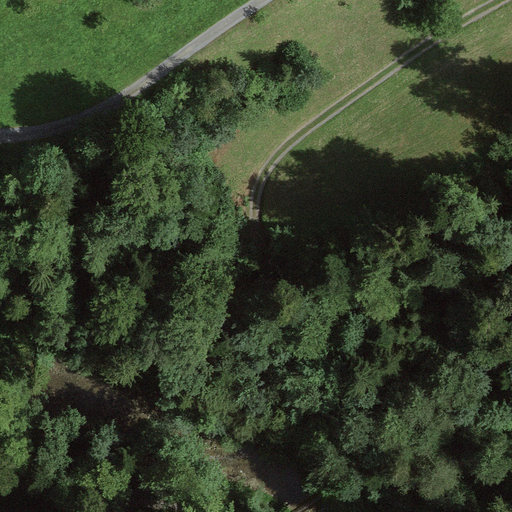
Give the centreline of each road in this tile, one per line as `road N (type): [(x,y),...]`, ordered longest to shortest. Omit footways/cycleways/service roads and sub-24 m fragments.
road 1 (track): [(511,0),(440,33),(286,143),(253,187),(257,234),(271,261),(319,300),(394,309),(511,258)]
road 2 (track): [(0,134),(51,129),(134,91),(264,0)]
